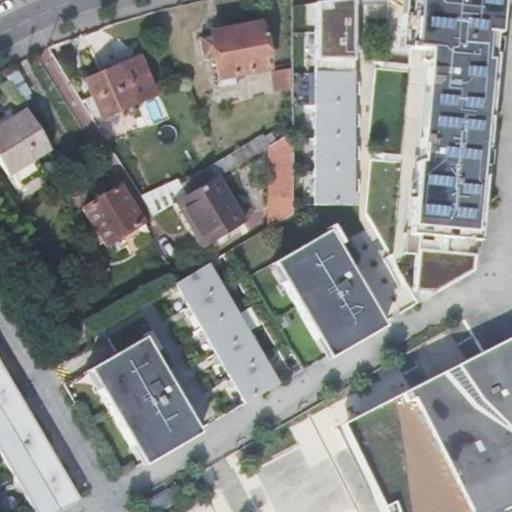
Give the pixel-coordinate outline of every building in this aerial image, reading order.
[(350,205),(351,0),(313,0),(312,205),(350,205)] [(413,290),(433,292),(472,269),(484,130),(486,130),(488,112),(485,112),(487,94),(490,95),(492,68),(489,68),(492,33),(495,33),(497,0),(407,0),(407,11),(400,10),(398,36),(408,37),(407,48),(422,50),(421,60),(426,61),(418,161),(415,161),(413,182),(411,181),(410,197),(412,197),(408,234),(406,234),(405,252),(416,253),(413,290)] [(266,68),(257,23),(207,32),(208,35),(198,37),(204,59),(213,58),(217,78),(266,68)] [(138,57),(126,62),(142,99),(154,94),(138,57)] [(142,99),(126,62),(85,80),(92,95),(80,100),(91,117),(99,113),(101,116),(142,99)] [(289,70),(270,73),(272,91),(289,88),(289,70)] [(25,109),(24,108),(0,123),(0,163),(7,176),(50,150),(25,109)] [(101,130),(107,142),(122,135),(116,123),(101,130)] [(267,146),(267,194),(272,195),(272,204),(290,207),(290,131),(268,145),(267,146)] [(262,136),(222,160),(226,170),(267,146),(268,145),(262,136)] [(215,177),(226,170),(222,160),(180,185),(184,195),(215,177)] [(184,195),(174,201),(201,247),(241,223),(215,177),(184,195)] [(180,185),(177,180),(150,196),(155,205),(148,210),(152,215),(174,201),(184,195),(180,185)] [(149,232),(118,185),(81,207),(103,245),(108,243),(114,253),(149,232)] [(267,194),(266,228),(290,214),(290,207),(272,204),(272,195),(267,194)] [(333,350),(383,321),(329,228),(276,259),(287,278),(282,281),(313,334),(320,329),(333,350)] [(45,265),(40,256),(24,266),(30,276),(45,265)] [(271,262),(282,281),(287,278),(276,259),(271,262)] [(176,282),(246,402),(279,383),(209,262),(176,282)] [(433,292),(413,290),(419,301),(433,292)] [(70,344),(83,336),(73,317),(58,325),(70,344)] [(320,329),(313,334),(325,355),(333,350),(320,329)] [(470,511),(511,498),(511,336),(379,403),(380,410),(346,427),(378,490),(383,491),(379,500),(385,511),(470,511)] [(149,458),(199,429),(145,337),(94,367),(104,384),(98,388),(130,442),(137,437),(149,458)] [(0,366),(0,456),(32,511),(56,511),(78,499),(0,366)] [(104,384),(94,367),(88,370),(98,388),(104,384)] [(379,500),(383,491),(378,490),(346,427),(380,410),(379,403),(340,424),(379,500)] [(137,437),(130,442),(142,462),(149,458),(137,437)] [(153,501),(159,510),(175,500),(170,491),(153,501)]
